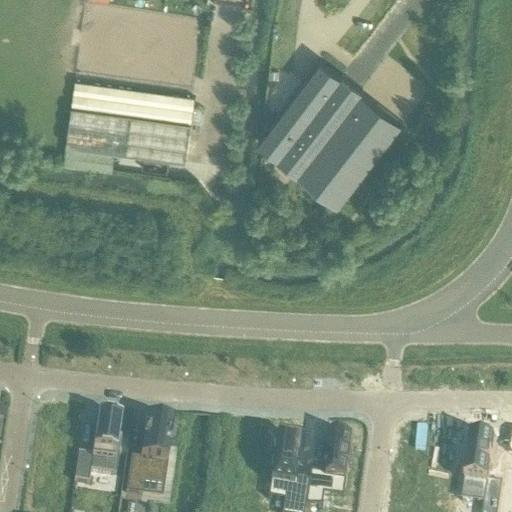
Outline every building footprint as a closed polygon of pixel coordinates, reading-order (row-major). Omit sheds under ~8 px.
[(257,141),(339,203),(402,122),(350,82),(343,76),(320,59),(303,81),(257,141)] [(66,145),(67,145),(185,162),(194,97),(75,80),(66,145)] [(40,453),(39,464),(47,465),(54,466),(52,482),(70,485),(70,486),(73,486),(73,483),(77,455),(65,453),(64,453),(68,420),(67,420),(68,414),(68,413),(63,413),(63,412),(58,411),(57,413),(53,412),(47,411),(46,411),(45,416),(44,425),(41,424),(41,426),(39,435),(39,437),(42,438),(41,445),(40,453)] [(77,455),(73,483),(88,485),(90,473),(113,476),(115,462),(116,455),(118,456),(119,450),(121,437),(118,437),(121,420),(97,417),(91,457),(77,455)] [(167,464),(168,456),(172,430),(173,424),(165,423),(165,422),(149,419),(148,419),(148,420),(146,420),(145,420),(140,459),(130,458),(125,494),(141,496),(143,483),(163,486),(167,463),(167,464)] [(308,483),(305,506),(321,508),(323,496),(344,499),(348,470),(350,470),(352,458),(350,457),(353,440),(329,436),(323,476),(309,474),(308,483)] [(466,470),(462,501),(484,505),(482,511),(498,511),(503,483),(501,483),(501,484),(489,482),(493,456),(494,443),(471,439),(466,470)] [(269,483),(267,499),(283,502),(281,511),(303,511),(305,506),(308,483),(294,481),(296,465),(300,443),(276,440),(274,453),(271,455),(269,470),(271,473),(269,483)] [(503,511),(506,511),(507,510),(511,510),(511,466),(509,466),(508,472),(503,510),(503,511)]
